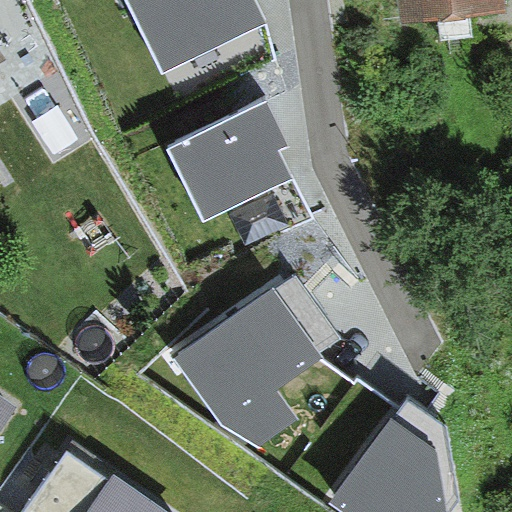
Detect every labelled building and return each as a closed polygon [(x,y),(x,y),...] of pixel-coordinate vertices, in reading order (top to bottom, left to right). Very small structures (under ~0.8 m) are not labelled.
[(267,17),(258,0),(126,0),(159,68),(267,17)] [(0,51),(9,45),(0,30),(0,51)] [(270,92),(166,142),(202,215),(294,171),(280,142),(292,136),(270,92)] [(343,335),(292,267),(172,356),(221,421),(258,444),(296,416),(273,386),(343,335)] [(0,419),(20,391),(0,377),(0,419)] [(445,511),(436,445),(388,412),(326,501),(342,511),(445,511)] [(109,465),(67,436),(14,511),(189,511),(113,459),(109,465)]
